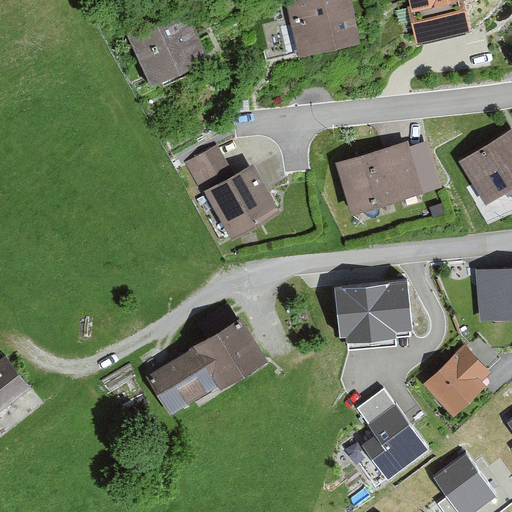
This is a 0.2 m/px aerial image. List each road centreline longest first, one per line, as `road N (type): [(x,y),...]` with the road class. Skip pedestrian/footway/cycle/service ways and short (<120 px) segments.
road 1 (residential): [(18,349),(53,365),(98,364),(232,281),(511,243)]
road 2 (residential): [(290,121),(511,92)]
